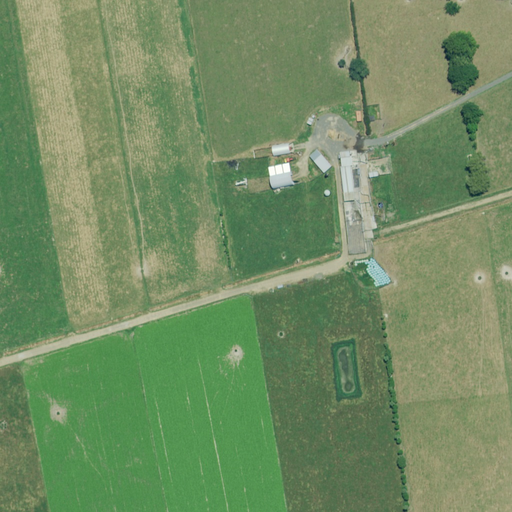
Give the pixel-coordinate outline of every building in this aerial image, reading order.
[(381,120),(378,106),(367,107),(369,117),(375,116),(376,120),(381,120)] [(291,153),(290,144),(273,147),(275,156),(291,153)] [(333,167),(319,150),(311,156),(325,173),(333,167)] [(343,167),(352,166),(354,166),(352,152),(342,153),(343,167)] [(388,175),(386,159),(368,162),(371,177),(388,175)] [(346,202),(356,200),(352,166),(343,167),(342,167),(346,202)] [(356,200),(346,202),(344,202),(345,210),(349,210),(351,225),(361,224),(359,203),(357,203),(356,200)]
